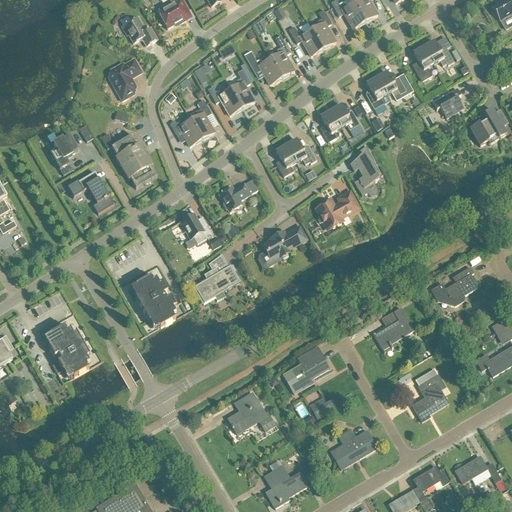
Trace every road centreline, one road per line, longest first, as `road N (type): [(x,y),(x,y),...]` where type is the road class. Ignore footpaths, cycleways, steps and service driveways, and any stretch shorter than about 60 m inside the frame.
road 1 (tertiary): [(157,399),(511,194)]
road 2 (residential): [(182,193),(154,121),(155,87),(172,63),(269,0)]
road 3 (residential): [(441,11),(248,149)]
road 4 (tertiary): [(0,491),(157,399)]
road 5 (residential): [(157,399),(76,261)]
road 6 (unclassified): [(224,511),(157,399)]
road 7 (unclassified): [(409,462),(342,351)]
road 8 (residential): [(182,193),(76,261)]
